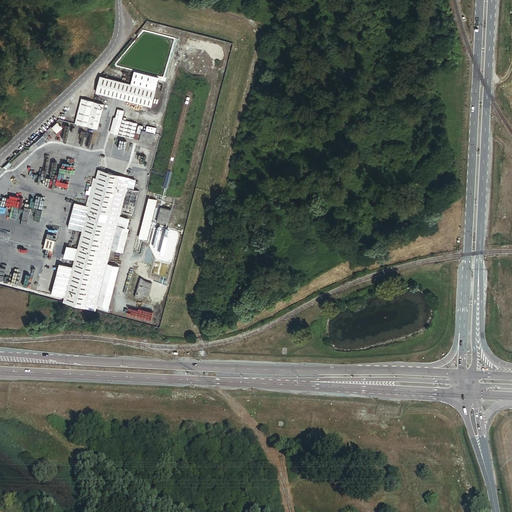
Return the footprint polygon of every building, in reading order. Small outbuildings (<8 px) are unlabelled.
[(203,70),(202,57),(190,57),(191,71),(203,70)] [(158,77),(134,71),(130,84),(100,77),(96,92),(151,106),(158,77)] [(104,131),(110,106),(81,99),(75,123),(104,131)] [(135,132),(137,124),(122,120),(124,111),(118,109),(115,118),(114,118),(110,132),(152,143),(155,129),(147,126),(146,132),(142,131),(143,126),(138,125),(137,132),(135,132)] [(61,127),(56,122),(50,127),(55,132),(61,127)] [(34,143),(37,146),(44,140),(41,136),(34,143)] [(167,186),(172,170),(167,169),(163,185),(167,186)] [(126,229),(129,218),(120,216),(121,211),(132,214),(138,191),(134,190),(136,180),(98,170),(95,179),(93,178),(86,206),(80,230),(82,231),(77,249),(67,246),(64,258),(74,260),(72,267),(60,264),(52,294),(64,297),(63,302),(94,311),(95,308),(107,311),(119,267),(108,264),(111,250),(122,253),(128,229),(126,229)] [(146,240),(156,200),(148,198),(138,237),(146,240)] [(80,230),(86,206),(74,203),(68,227),(80,230)] [(169,221),(171,210),(160,207),(156,221),(158,222),(159,221),(165,223),(166,223),(167,223),(168,222),(169,221)] [(53,250),(56,240),(46,237),(44,247),(53,250)] [(143,296),(148,297),(152,283),(151,282),(146,281),(141,278),(139,278),(135,296),(135,297),(136,298),(143,296)]
